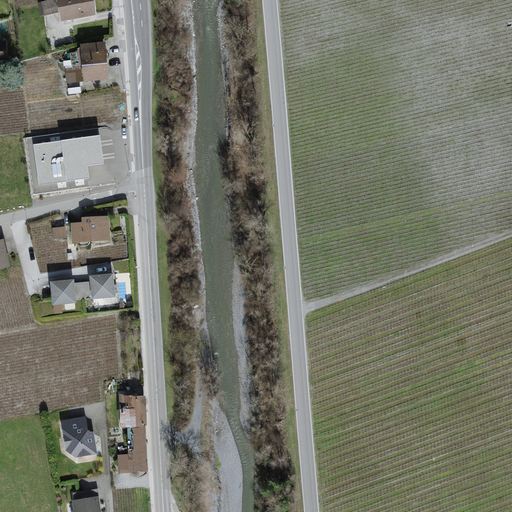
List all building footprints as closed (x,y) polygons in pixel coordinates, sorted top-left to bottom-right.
[(63,13),(59,0),(58,0),(39,5),(42,18),(63,13)] [(95,0),(59,0),(63,13),(65,24),(99,18),(95,0)] [(0,64),(9,64),(7,42),(0,42),(0,64)] [(106,44),(83,47),(87,84),(111,81),(106,44)] [(102,139),(36,147),(40,188),(91,182),(90,169),(106,167),(102,139)] [(81,222),(70,223),(71,242),(109,240),(107,216),(81,217),(81,222)] [(65,226),(52,227),(53,238),(66,237),(65,226)] [(0,267),(9,265),(3,239),(0,240),(0,267)] [(111,272),(89,274),(90,296),(113,294),(111,272)] [(72,279),(49,281),(52,304),(74,302),(72,279)] [(146,393),(118,393),(119,424),(146,423),(146,393)] [(86,416),(59,420),(63,447),(76,458),(96,456),(92,429),(87,423),(86,416)] [(143,427),(131,428),(133,448),(127,448),(126,454),(118,455),(119,472),(146,470),(143,427)] [(100,511),(98,496),(70,500),(72,511),(100,511)]
